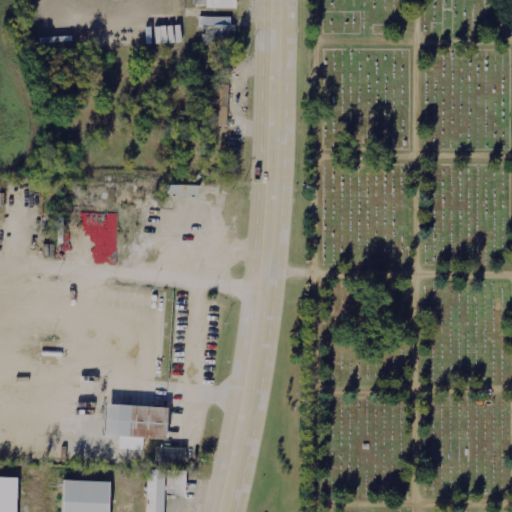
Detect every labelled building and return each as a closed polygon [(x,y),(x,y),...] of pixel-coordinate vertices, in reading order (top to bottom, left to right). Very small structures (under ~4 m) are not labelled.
[(206,0),(206,8),(236,9),(236,0),(206,0)] [(231,17),(199,17),(199,27),(202,27),(202,45),(235,45),(235,25),(231,25),(231,17)] [(228,125),(230,85),(216,84),(216,98),(206,98),(205,107),(211,107),(211,124),(228,125)] [(167,194),(199,195),(199,186),(167,185),(167,194)] [(104,437),(166,439),(167,407),(105,405),(104,437)] [(156,464),(185,464),(185,448),(157,447),(156,464)] [(164,511),(166,470),(147,470),(145,511),(164,511)] [(187,471),(167,470),(166,495),(186,496),(187,471)] [(16,511),(17,478),(0,477),(0,511),(16,511)] [(108,511),(110,482),(63,480),(61,511),(108,511)]
